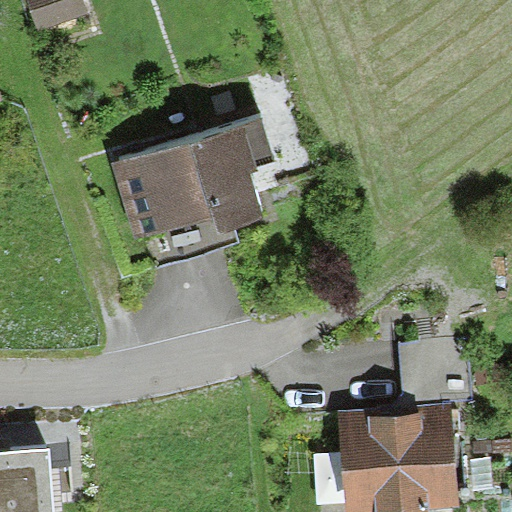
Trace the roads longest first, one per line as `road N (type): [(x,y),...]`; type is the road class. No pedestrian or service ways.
road 1 (residential): [(0,376),(138,373),(292,325)]
road 2 (track): [(511,182),(452,229),(292,325)]
